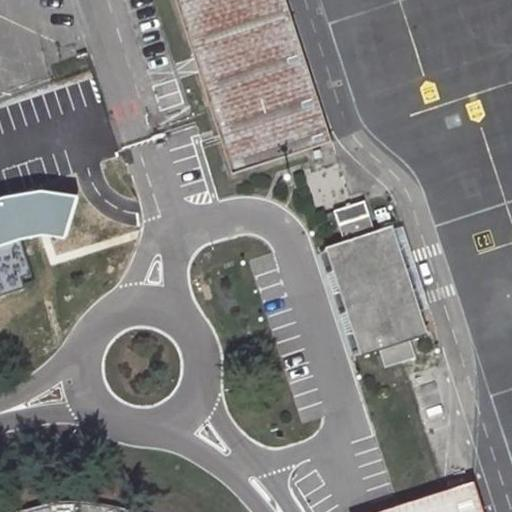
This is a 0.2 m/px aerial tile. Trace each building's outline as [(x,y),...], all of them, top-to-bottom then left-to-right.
[(176,0),(220,136),(233,174),(297,154),(332,143),(286,0),(176,0)] [(4,195),(0,196),(0,296),(25,289),(22,278),(31,275),(20,237),(43,234),(65,238),(78,194),(41,189),(4,195)] [(425,338),(391,231),(375,236),(364,204),(335,213),(345,246),(331,250),(365,357),(380,352),(385,367),(401,362),(415,358),(410,343),(425,338)] [(383,511),(398,507),(386,472),(367,479),(377,511),(383,511)] [(398,507),(383,511),(486,511),(477,484),(444,494),(398,507)]
